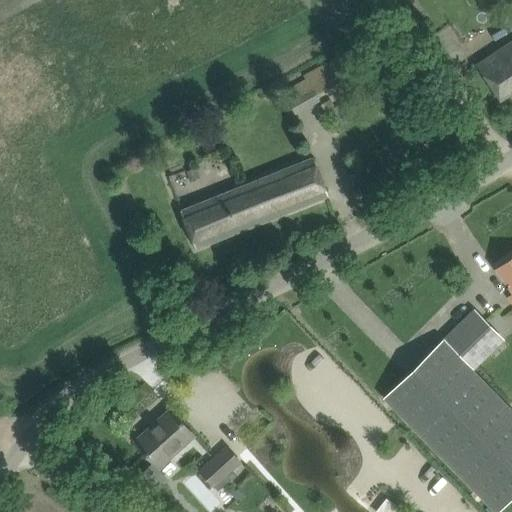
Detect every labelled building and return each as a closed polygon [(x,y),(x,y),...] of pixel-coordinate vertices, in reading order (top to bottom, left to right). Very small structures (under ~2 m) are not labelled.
[(511,41),(494,54),(477,65),(501,100),(511,92),(511,41)] [(306,79),(284,92),(297,115),(321,101),(317,95),(353,73),(343,50),(303,74),(306,79)] [(181,211),(189,229),(196,248),(328,195),(313,158),(181,211)] [(511,293),(509,296),(511,300),(511,256),(496,268),(511,289),(511,293)] [(424,304),(434,318),(442,312),(432,299),(424,304)] [(475,339),(489,325),(475,310),(445,339),(446,340),(444,342),(443,341),(385,398),(497,511),(498,511),(511,498),(511,411),(472,370),(489,353),(475,339)] [(503,339),(489,325),(475,339),(489,353),(503,339)] [(195,436),(184,424),(171,409),(135,441),(159,468),(174,454),(195,436)] [(200,471),(214,486),(241,462),(227,446),(200,471)] [(377,511),(378,511),(387,495),(377,490),(368,508),(377,511)] [(378,511),(398,511),(403,506),(389,496),(378,511)]
